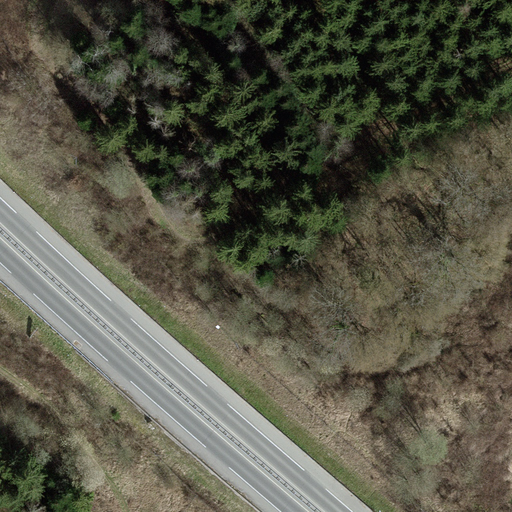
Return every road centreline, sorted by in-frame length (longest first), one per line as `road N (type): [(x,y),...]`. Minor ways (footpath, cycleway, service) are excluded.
road 1 (trunk): [(342,511),(0,206)]
road 2 (trunk): [(0,247),(296,511)]
